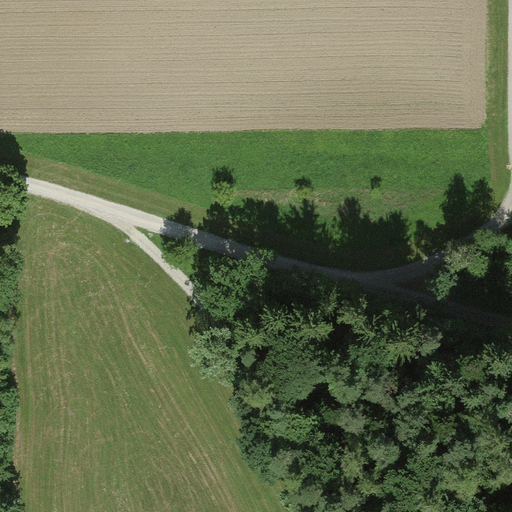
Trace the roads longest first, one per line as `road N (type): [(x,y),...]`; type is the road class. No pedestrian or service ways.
road 1 (track): [(0,183),(381,286),(511,224)]
road 2 (track): [(91,207),(170,269),(248,374),(320,511)]
road 3 (track): [(511,336),(381,286)]
